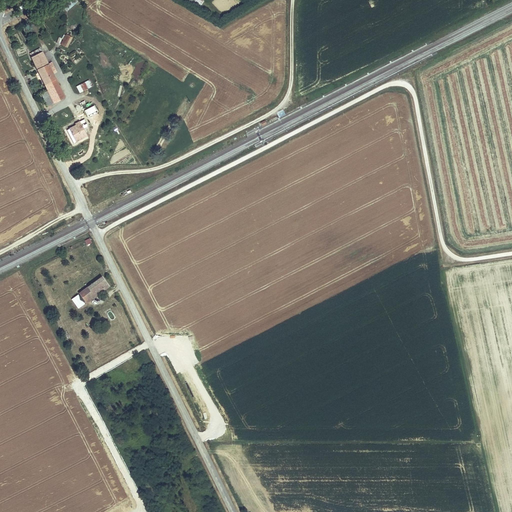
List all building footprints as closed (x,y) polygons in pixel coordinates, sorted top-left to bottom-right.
[(66,12),(77,2),(74,0),(69,0),(61,7),(66,12)] [(68,35),(63,45),(68,48),(74,38),(68,35)] [(49,89),(55,101),(64,96),(42,51),(32,56),(49,89)] [(92,86),(88,80),(76,87),(79,93),(92,86)] [(49,89),(42,93),(48,104),(55,101),(49,89)] [(89,136),(82,121),(77,123),(78,125),(65,132),(71,144),(89,136)] [(101,277),(80,293),(87,302),(108,286),(101,277)] [(85,304),(78,295),(72,299),(78,308),(85,304)]
